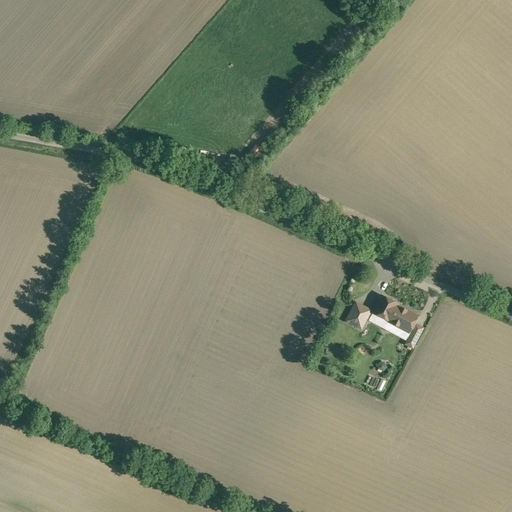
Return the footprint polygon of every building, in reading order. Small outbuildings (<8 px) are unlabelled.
[(257,146),(249,156),(255,162),(264,152),(257,146)] [(396,305),(397,306),(397,305),(381,296),(372,312),(388,320),(396,305)] [(361,329),(370,310),(355,303),(346,321),(361,329)] [(416,316),(397,306),(396,305),(388,320),(384,328),(404,338),(407,331),(408,332),(416,316)] [(415,324),(405,344),(412,348),(423,328),(415,324)]
